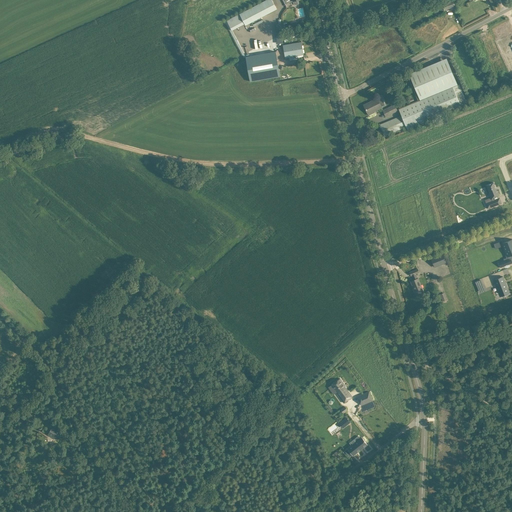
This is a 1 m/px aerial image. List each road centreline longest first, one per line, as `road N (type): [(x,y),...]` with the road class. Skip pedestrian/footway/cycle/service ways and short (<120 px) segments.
road 1 (track): [(0,155),(74,133),(191,164),(363,157)]
road 2 (track): [(135,511),(38,349),(0,316)]
road 3 (unclassified): [(340,94),(511,7)]
road 4 (secondary): [(384,267),(340,94)]
road 5 (unclassified): [(293,511),(424,419)]
road 6 (secondary): [(424,419),(384,267)]
road 7 (residential): [(384,267),(511,218)]
